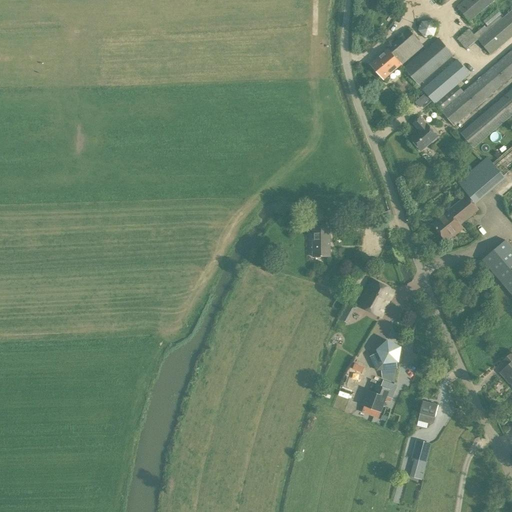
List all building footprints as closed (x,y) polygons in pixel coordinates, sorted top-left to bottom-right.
[(470,21),(495,0),(466,0),(458,7),(470,21)] [(511,11),(479,40),(491,54),(511,36),(511,11)] [(419,31),(425,38),(434,36),(437,27),(431,20),(422,22),(419,31)] [(403,65),(423,48),(424,47),(410,30),(388,49),(389,49),(372,64),(385,80),(402,65),(403,65)] [(405,67),(420,85),(454,55),(439,38),(405,67)] [(458,60),(423,89),(455,126),(511,76),(511,51),(460,97),(453,89),(470,75),(458,60)] [(474,148),(511,116),(511,91),(462,134),(474,148)] [(422,151),(438,138),(428,126),(427,126),(421,119),(415,124),(421,131),(411,139),(422,151)] [(511,145),(494,162),(503,172),(511,163),(511,145)] [(504,176),(488,157),(459,182),(475,201),(504,176)] [(435,225),(441,232),(447,240),(456,233),(457,234),(464,228),(461,224),(479,210),(468,196),(449,211),(450,212),(435,225)] [(310,226),(310,232),(310,234),(312,234),(313,257),(331,257),(330,226),(310,226)] [(511,246),(506,240),(483,259),(511,293),(511,246)] [(380,317),(394,290),(372,279),(358,305),(380,317)] [(402,347),(389,341),(379,350),(380,353),(372,357),(379,370),(398,368),(397,361),(399,361),(402,347)] [(503,372),(511,382),(511,354),(503,363),(508,368),(503,372)] [(396,386),(384,381),(381,388),(376,386),(373,394),(368,392),(363,406),(381,412),(387,397),(392,398),(396,386)] [(339,389),(335,406),(347,409),(351,392),(339,389)] [(424,402),(421,413),(419,418),(426,420),(426,423),(432,425),(434,417),(435,417),(438,406),(424,402)] [(424,478),(431,444),(416,439),(412,459),(413,459),(411,468),(414,469),(412,476),(424,478)]
